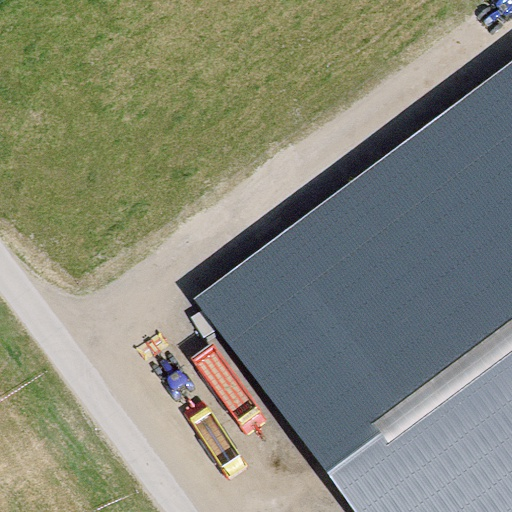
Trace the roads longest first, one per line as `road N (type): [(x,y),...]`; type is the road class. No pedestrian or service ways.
road 1 (track): [(511,30),(62,351)]
road 2 (track): [(180,511),(0,268)]
